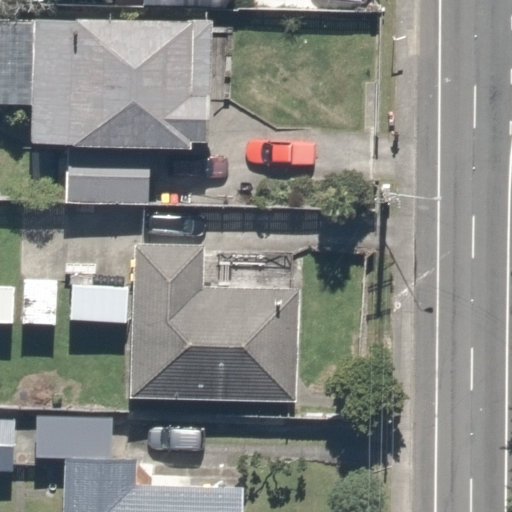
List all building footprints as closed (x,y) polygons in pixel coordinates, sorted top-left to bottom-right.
[(234,25),(0,17),(0,117),(31,118),(30,154),(69,155),(67,210),(161,213),(163,158),(230,160),(234,25)] [(67,288),(65,326),(131,330),(127,406),(293,415),(304,223),(208,217),(207,247),(136,243),(133,291),(67,288)] [(0,322),(65,326),(67,288),(0,284),(0,322)] [(119,422),(35,415),(32,453),(116,460),(119,422)] [(15,418),(0,417),(0,470),(13,471),(15,418)] [(146,472),(63,467),(60,511),(251,511),(252,498),(145,492),(146,472)]
